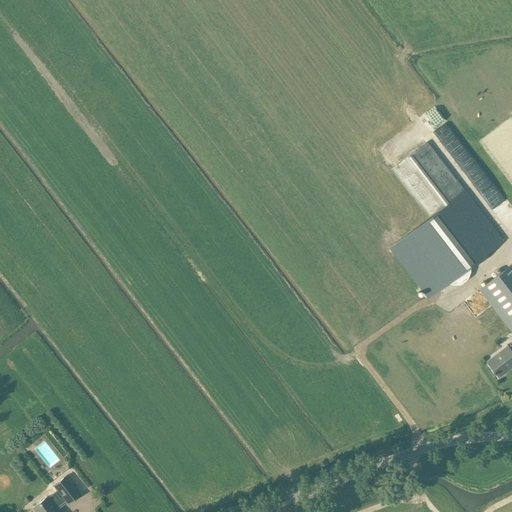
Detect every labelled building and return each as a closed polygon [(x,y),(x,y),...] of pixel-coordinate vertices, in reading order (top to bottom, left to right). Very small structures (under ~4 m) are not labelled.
[(430,217),(392,246),(430,296),(448,282),(453,284),(460,284),(467,278),(470,271),(469,266),(470,265),(503,240),(427,142),(392,168),(430,217)] [(506,223),(511,218),(511,206),(468,149),(456,158),(506,223)] [(511,263),(479,289),(511,331),(511,263)] [(511,341),(487,361),(498,376),(511,365),(511,341)] [(44,455),(51,465),(63,457),(46,434),(42,438),(49,447),(42,451),(44,455)] [(68,503),(81,493),(66,475),(54,485),(58,490),(48,497),(47,496),(33,507),(37,511),(59,511),(56,508),(66,500),(68,503)]
